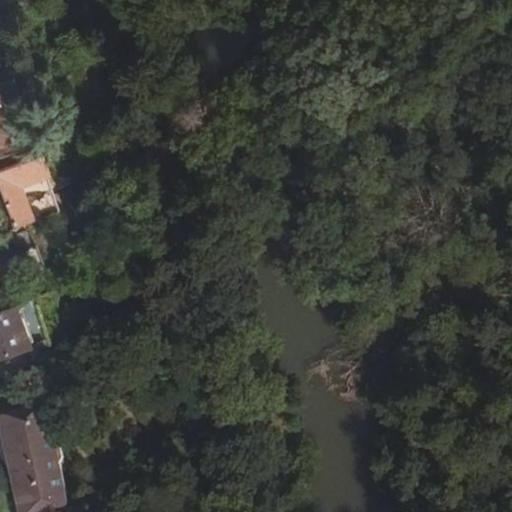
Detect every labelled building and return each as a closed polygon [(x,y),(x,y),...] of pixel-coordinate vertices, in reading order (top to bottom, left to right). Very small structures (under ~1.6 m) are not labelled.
[(0,104),(0,145),(10,143),(0,104)] [(35,222),(65,210),(39,145),(0,159),(0,184),(16,227),(34,220),(35,222)] [(48,271),(38,246),(24,251),(34,276),(48,271)] [(0,357),(30,348),(16,305),(7,309),(0,311),(0,357)] [(30,348),(36,366),(50,361),(44,343),(30,348)] [(0,436),(0,464),(13,511),(20,511),(55,503),(34,427),(0,436)]
